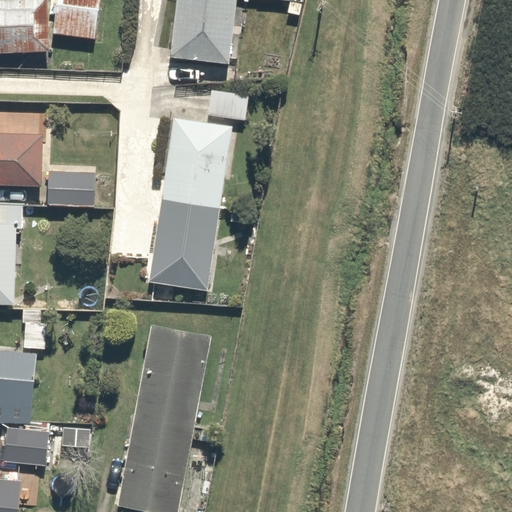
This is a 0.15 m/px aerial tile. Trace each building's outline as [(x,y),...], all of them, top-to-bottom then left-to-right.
[(46,0),(0,0),(0,52),(48,52),(46,0)] [(100,0),(55,0),(51,30),(96,36),(100,0)] [(176,0),(168,57),(228,65),(237,0),(176,0)] [(247,92),(211,87),(208,112),(244,117),(247,92)] [(233,125),(174,115),(160,199),(220,209),(233,125)] [(0,184),(42,187),(44,137),(0,135),(0,184)] [(48,166),(46,202),(71,203),(71,215),(92,216),(93,168),(48,166)] [(220,209),(160,199),(146,281),(207,291),(220,209)] [(0,305),(19,306),(18,225),(0,225),(0,305)] [(50,307),(24,306),(21,345),(47,347),(50,307)] [(177,511),(213,334),(152,321),(116,502),(168,511),(177,511)] [(0,423),(32,426),(37,355),(0,352),(0,423)] [(45,428),(3,426),(1,464),(43,466),(45,428)] [(0,511),(18,511),(21,482),(0,479),(0,511)]
